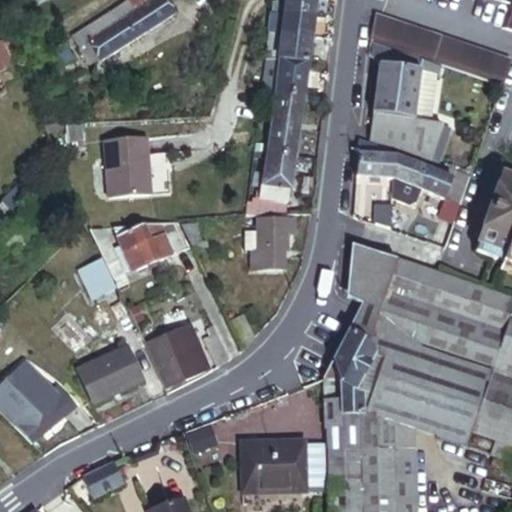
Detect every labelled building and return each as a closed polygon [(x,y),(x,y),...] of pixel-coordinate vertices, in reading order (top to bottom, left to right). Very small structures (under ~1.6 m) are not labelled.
[(102,61),(173,16),(162,0),(141,0),(87,34),(92,41),(89,43),(90,45),(82,51),(91,65),(101,59),(102,61)] [(314,21),(316,0),(286,0),(272,5),(271,15),(314,21)] [(511,0),(502,29),(511,33),(511,0)] [(311,38),(314,21),(271,15),(269,32),(311,38)] [(418,73),(437,79),(442,69),(501,88),(510,63),(375,16),(368,57),(378,68),(370,143),(435,165),(448,132),(432,125),(412,123),(418,73)] [(307,66),(311,38),(269,32),(265,60),(307,66)] [(92,41),(87,34),(76,41),(82,51),(90,45),(89,43),(92,41)] [(0,73),(12,68),(1,44),(0,44),(0,73)] [(67,48),(55,56),(59,63),(71,55),(67,48)] [(303,98),(307,66),(265,60),(260,92),(276,94),(303,98)] [(418,73),(412,123),(432,125),(437,79),(418,73)] [(299,123),(303,98),(276,94),(273,119),(299,123)] [(294,160),(299,123),(273,119),(269,145),(267,156),(294,160)] [(69,128),(54,130),(56,146),(71,144),(69,128)] [(147,139),(103,142),(107,200),(151,197),(147,139)] [(254,143),(253,154),(267,156),(269,145),(254,143)] [(394,184),(397,160),(369,148),(358,144),(355,182),(394,184)] [(286,217),(294,160),(267,156),(253,154),(252,162),(266,164),(262,191),(257,190),(255,205),(246,205),(244,221),(256,219),(284,217),(286,217)] [(458,208),(471,176),(435,165),(432,175),(397,160),(394,184),(392,199),(415,208),(420,206),(424,195),(443,202),(458,208)] [(511,177),(502,174),(477,243),(506,253),(502,262),(511,265),(511,177)] [(2,203),(14,217),(36,197),(23,183),(2,203)] [(458,208),(443,202),(435,220),(451,226),(458,208)] [(39,205),(0,242),(0,256),(8,264),(37,236),(43,243),(56,231),(62,237),(77,223),(64,210),(54,220),(39,205)] [(378,226),(389,230),(391,211),(379,210),(378,226)] [(406,232),(426,242),(434,226),(414,216),(406,232)] [(284,217),(256,219),(257,225),(284,223),(284,217)] [(284,223),(257,225),(259,256),(286,254),(284,237),(293,237),(292,222),(284,223)] [(110,239),(95,245),(111,281),(126,274),(132,271),(135,275),(190,250),(179,225),(145,228),(130,233),(128,229),(114,230),(121,247),(114,249),(110,239)] [(196,226),(183,228),(195,254),(203,253),(201,249),(208,248),(208,241),(203,241),(196,226)] [(88,232),(95,245),(110,239),(106,230),(88,232)] [(45,263),(62,246),(56,240),(39,257),(45,263)] [(506,253),(477,243),(474,252),(502,262),(506,253)] [(322,383),(324,511),(416,511),(418,433),(465,451),(472,434),(496,443),(491,459),(511,466),(511,301),(350,246),(346,301),(361,315),(347,334),(349,336),(324,377),(322,383)] [(511,265),(502,262),(499,271),(511,275),(511,265)] [(101,263),(81,272),(95,301),(114,292),(101,263)] [(131,284),(126,274),(111,281),(116,290),(131,284)] [(67,313),(51,329),(77,354),(93,338),(67,313)] [(248,349),(253,344),(241,319),(228,324),(240,349),(248,349)] [(209,371),(186,323),(168,331),(155,337),(142,343),(165,391),(209,371)] [(153,332),(155,337),(168,331),(165,326),(153,332)] [(217,333),(207,338),(220,367),(230,360),(217,333)] [(121,352),(78,370),(93,405),(142,383),(125,344),(118,347),(121,352)] [(25,362),(0,386),(0,414),(32,447),(76,404),(58,386),(53,391),(25,362)] [(211,422),(181,433),(187,450),(217,439),(211,422)] [(239,440),(240,492),(321,491),(320,442),(303,443),(303,439),(239,440)] [(109,462),(81,475),(90,496),(118,483),(109,462)] [(183,511),(179,499),(144,511),(183,511)]
